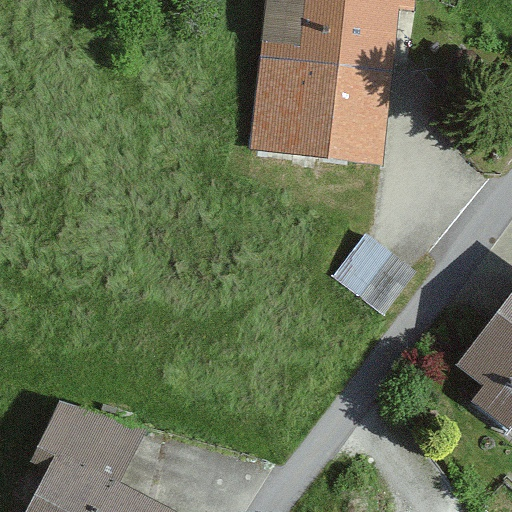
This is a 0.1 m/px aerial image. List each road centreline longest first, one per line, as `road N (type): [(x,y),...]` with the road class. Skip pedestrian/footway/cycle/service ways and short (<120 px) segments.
road 1 (residential): [(350,407),(511,184)]
road 2 (residential): [(272,511),(350,407)]
road 3 (residential): [(350,407),(425,511)]
